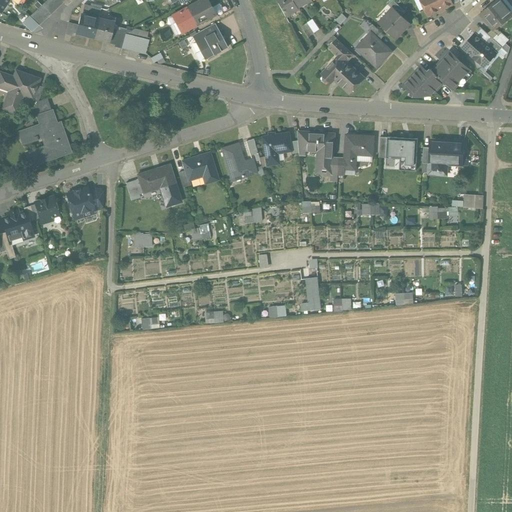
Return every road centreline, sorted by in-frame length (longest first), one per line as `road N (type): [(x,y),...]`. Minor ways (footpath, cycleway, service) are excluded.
road 1 (track): [(471,511),(493,118)]
road 2 (residential): [(255,98),(234,119),(0,195)]
road 3 (residential): [(255,98),(0,31)]
road 4 (track): [(105,337),(101,511)]
road 5 (residential): [(511,120),(378,110)]
road 6 (residential): [(378,110),(255,98)]
